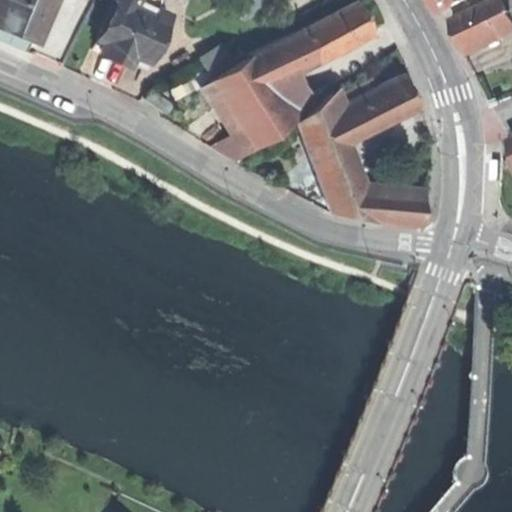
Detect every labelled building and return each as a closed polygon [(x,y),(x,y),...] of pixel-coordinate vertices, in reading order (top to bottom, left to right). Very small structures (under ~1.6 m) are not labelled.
[(0,0),(0,25),(29,37),(33,38),(47,0),(0,0)] [(166,14),(156,9),(153,17),(114,0),(111,0),(95,37),(101,40),(97,50),(113,57),(125,63),(129,54),(144,61),(166,14)] [(114,0),(153,17),(156,9),(157,0),(114,0)] [(243,0),(234,4),(241,20),(270,7),(267,0),(243,0)] [(310,51),(314,59),(369,31),(360,14),(353,0),(298,28),(310,51)] [(436,0),(442,11),(463,0),(436,0)] [(462,37),(469,52),(511,32),(511,6),(509,0),(500,0),(455,21),(462,37)] [(24,52),(29,37),(0,25),(0,41),(3,43),(24,52)] [(279,66),(310,51),(298,28),(267,44),(273,54),(279,66)] [(198,57),(208,74),(227,63),(218,46),(198,57)] [(281,108),(261,75),(254,64),(247,53),(205,79),(247,147),(289,121),(281,108)] [(141,69),(144,61),(129,54),(125,63),(141,69)] [(261,75),(279,66),(273,54),(254,64),(261,75)] [(356,133),(356,135),(413,108),(405,92),(398,76),(373,87),(341,102),(342,103),(356,133)] [(337,94),(341,102),(373,87),(369,79),(337,94)] [(294,118),(298,129),(328,111),(342,103),(341,102),(337,94),(335,88),(314,103),(294,118)] [(142,98),(163,112),(169,103),(147,89),(142,98)] [(304,90),(281,108),(289,121),(294,118),(314,103),(304,90)] [(339,140),(356,133),(342,103),(328,111),(333,123),(339,140)] [(298,129),(300,134),(333,123),(328,111),(298,129)] [(357,187),(339,140),(333,123),(300,134),(328,210),(358,190),(357,187)] [(420,193),(357,187),(358,190),(328,210),(363,219),(417,225),(420,193)]
